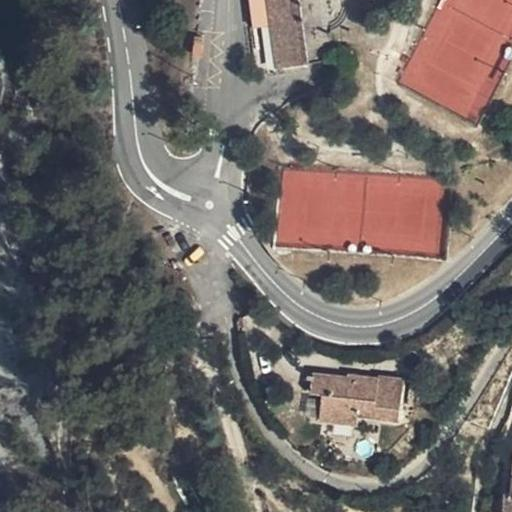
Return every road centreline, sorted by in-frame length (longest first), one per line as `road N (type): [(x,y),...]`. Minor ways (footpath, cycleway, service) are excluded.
road 1 (residential): [(511,224),(427,304),(373,329),(340,326),(304,306),(210,205)]
road 2 (residential): [(210,205),(157,183),(141,150),(122,0)]
road 3 (residential): [(210,205),(229,104),(232,0)]
